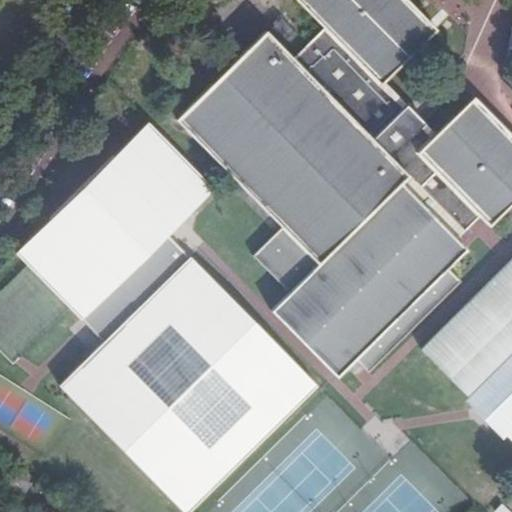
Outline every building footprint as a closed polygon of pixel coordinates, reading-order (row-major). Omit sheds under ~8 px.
[(454,268),(472,250),(463,240),(486,218),(495,228),(511,210),(511,131),(477,96),(434,139),(380,85),(439,26),(413,0),(296,0),(325,29),(295,59),(267,31),(178,119),(287,228),(258,257),(295,293),(277,312),(342,377),(361,359),(375,373),(467,281),(454,268)] [(255,0),(251,0),(245,8),(267,25),(275,15),(255,0)] [(446,0),(443,0),(428,12),(438,23),(455,10),(446,0)] [(143,122),(17,248),(80,313),(86,307),(109,330),(53,386),(177,511),(193,511),(317,388),(184,255),(161,278),(139,256),(208,186),(143,122)] [(511,267),(427,352),(511,436),(511,267)]
